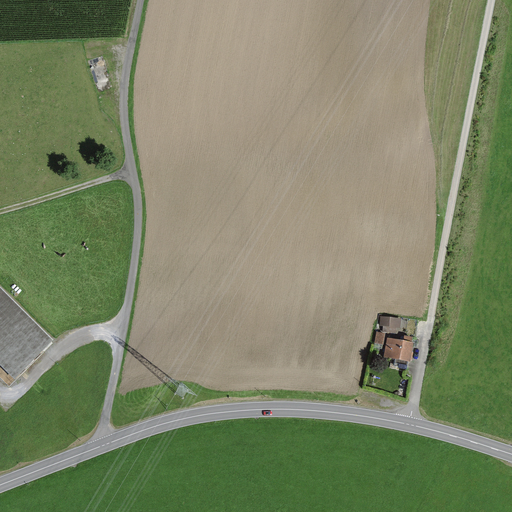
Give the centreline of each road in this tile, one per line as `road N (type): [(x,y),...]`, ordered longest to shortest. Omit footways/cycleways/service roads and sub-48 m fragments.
road 1 (unclassified): [(142,0),(123,100),(139,227),(99,446)]
road 2 (track): [(409,422),(495,0)]
road 3 (primary): [(511,453),(409,422),(294,408),(174,420),(99,446)]
road 4 (track): [(0,394),(12,397),(70,339),(100,330),(121,335)]
